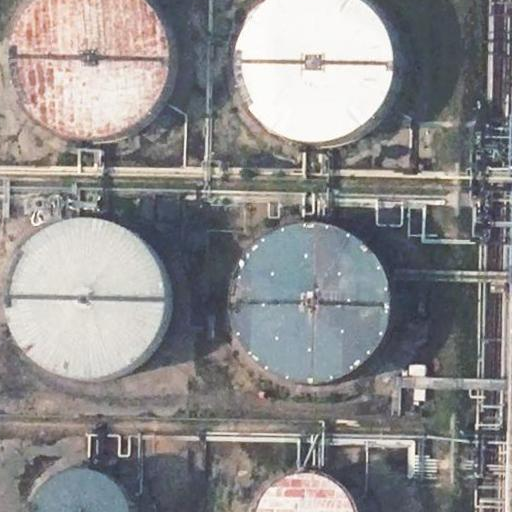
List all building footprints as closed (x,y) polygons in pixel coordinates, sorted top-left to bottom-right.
[(53,0),(48,5),(40,13),(33,22),(28,32),(25,43),(23,55),(23,66),(24,77),(27,88),(32,99),(38,108),(45,117),(54,124),(64,130),(74,135),(85,138),(98,140),(111,139),(123,136),(135,131),(147,124),(156,116),(165,106),(171,94),(175,82),(178,69),(178,56),(176,44),(172,31),(165,20),(157,9),(148,1),(147,0),(53,0)] [(262,17),(256,27),(250,38),(247,49),(246,61),(246,73),(249,85),(253,97),(259,107),(266,116),(275,125),(285,131),(296,136),(307,140),(319,141),(331,141),(343,138),(354,134),(365,128),(374,121),(383,112),(389,102),(394,91),(398,80),(399,68),(399,56),(396,44),(392,32),(386,22),(379,13),(370,4),(363,0),(281,0),(280,1),(270,8),(262,17)] [(134,374),(141,370),(144,368),(153,360),(160,351),(166,340),(171,330),(174,318),(175,306),(174,295),(172,283),(168,272),(163,262),(156,252),(147,244),(138,237),(128,231),(117,227),(105,225),(92,224),(78,226),(65,229),(53,235),(42,243),(33,253),(25,264),(19,276),(16,289),(14,302),(15,316),(18,329),(23,341),(30,353),(39,363),(50,371),(61,378),(74,382),(87,384),(101,384),(112,383),(124,379),(134,374)] [(262,255),(255,264),(250,274),(246,284),(244,295),(243,307),(244,318),(247,329),(252,340),(257,349),(265,358),(273,366),(282,372),(293,377),(303,380),(316,382),(329,382),(342,379),(354,375),(365,368),(375,360),(384,350),(390,339),(395,327),(398,314),(398,301),(396,288),(393,276),(387,264),(379,254),(370,245),(359,238),(347,232),(335,229),(322,227),(311,228),(300,230),(289,234),(279,240),(270,247),(262,255)] [(142,511),(141,506),(138,498),(133,491),(127,484),(120,479),(112,475),(104,472),(95,471),(87,471),(79,472),(72,475),(65,478),(59,483),(53,488),(49,494),(45,500),(42,508),(40,511),(142,511)] [(360,511),(358,505),(355,499),(350,493),(345,488),(339,484),(332,481),(325,478),(318,477),(303,478),(296,480),(288,483),(281,488),(275,494),(270,500),(266,508),(265,511),(360,511)]
